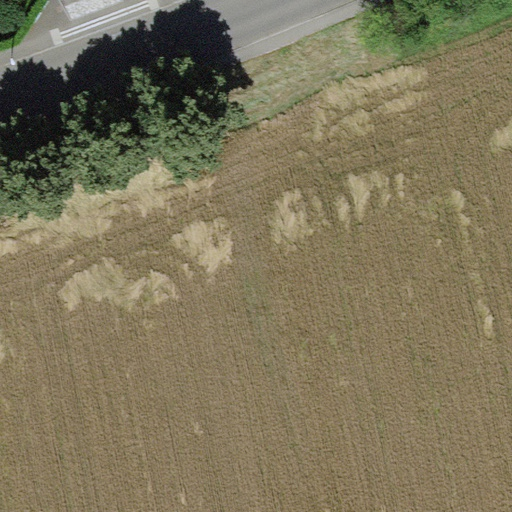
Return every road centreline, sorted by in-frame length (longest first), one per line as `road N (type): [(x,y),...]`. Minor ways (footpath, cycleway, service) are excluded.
road 1 (residential): [(255,0),(121,58)]
road 2 (residential): [(121,58),(0,96)]
